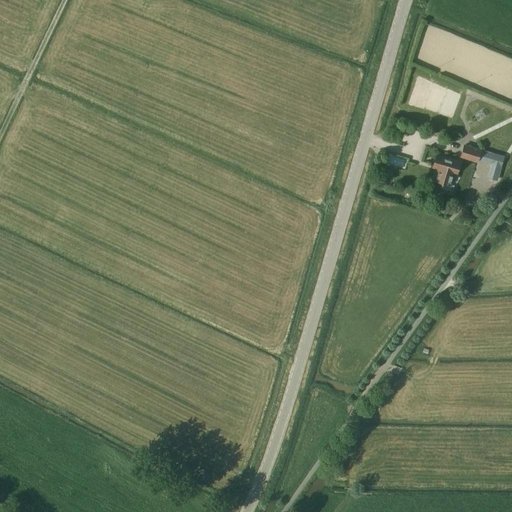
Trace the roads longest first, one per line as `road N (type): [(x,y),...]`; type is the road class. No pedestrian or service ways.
road 1 (tertiary): [(246,511),(404,0)]
road 2 (unclassified): [(283,511),(511,188)]
road 3 (track): [(0,139),(67,0)]
